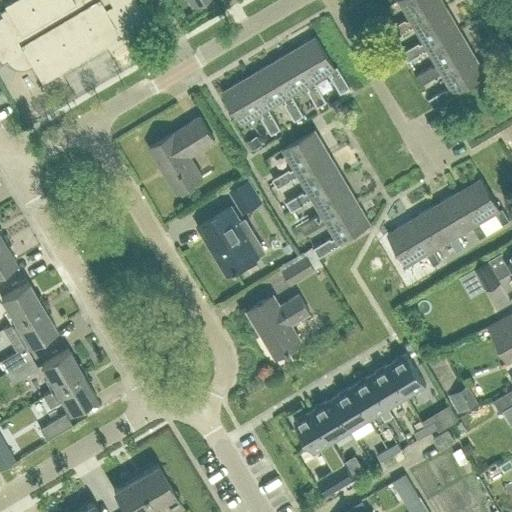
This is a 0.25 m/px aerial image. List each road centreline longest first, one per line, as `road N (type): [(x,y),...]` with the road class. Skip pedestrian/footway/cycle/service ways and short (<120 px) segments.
road 1 (residential): [(203,415),(218,381),(219,351),(88,126)]
road 2 (residential): [(153,407),(13,169)]
road 3 (residential): [(88,126),(298,0)]
road 4 (residential): [(431,178),(325,0)]
road 5 (residential): [(0,499),(153,407)]
